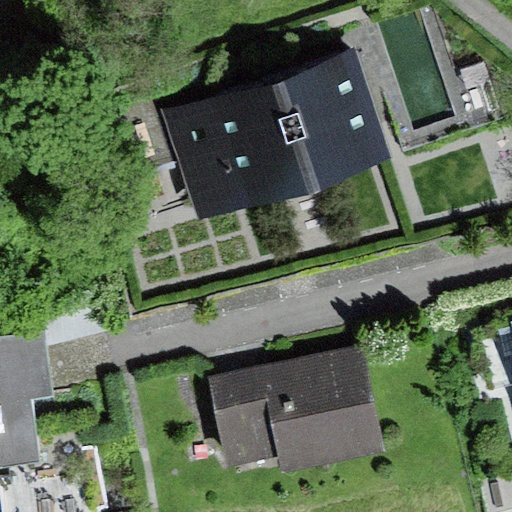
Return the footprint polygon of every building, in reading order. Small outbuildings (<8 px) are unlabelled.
[(356,43),(274,70),(310,177),(392,150),(356,43)] [(274,70),(164,106),(198,213),(310,177),(274,70)] [(71,328),(0,341),(0,467),(8,466),(94,451),(91,432),(71,328)] [(365,340),(210,372),(228,460),(279,449),(283,466),(387,444),(365,340)] [(123,511),(110,429),(91,432),(94,451),(8,466),(15,511),(123,511)]
